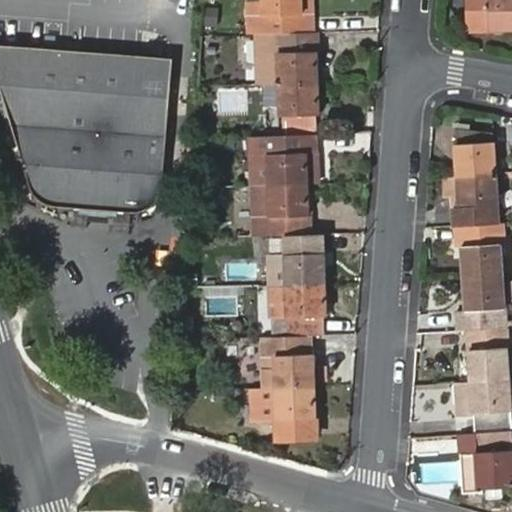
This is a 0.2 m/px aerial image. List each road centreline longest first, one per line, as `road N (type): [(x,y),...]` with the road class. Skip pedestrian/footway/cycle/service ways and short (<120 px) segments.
road 1 (residential): [(406,64),(375,503)]
road 2 (residential): [(16,421),(375,503)]
